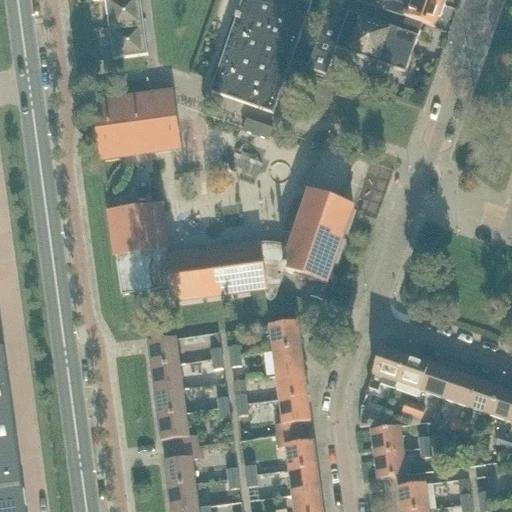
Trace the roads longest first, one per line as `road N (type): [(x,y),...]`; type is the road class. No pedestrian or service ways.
road 1 (secondary): [(89,511),(20,0)]
road 2 (residential): [(487,0),(370,318)]
road 3 (residential): [(355,511),(342,410),(370,318)]
road 4 (residential): [(370,318),(511,369)]
